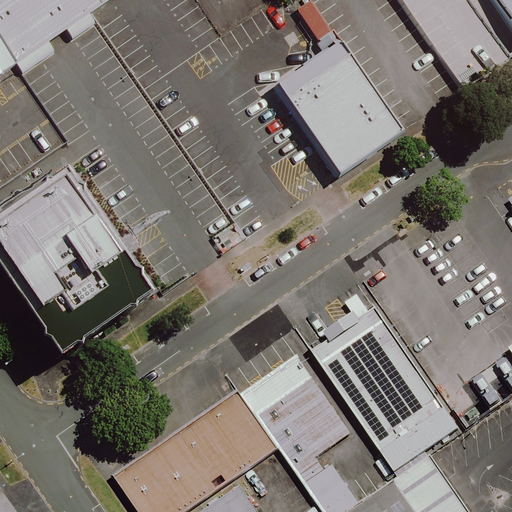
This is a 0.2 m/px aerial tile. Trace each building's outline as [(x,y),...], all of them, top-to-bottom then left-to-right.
[(90,0),(0,0),(0,56),(7,67),(96,9),(90,0)] [(511,55),(511,0),(463,0),(505,60),(511,55)] [(328,34),(307,1),(290,13),(311,45),(328,34)] [(341,179),(402,135),(337,44),(276,88),(341,179)] [(133,310),(47,179),(0,209),(0,312),(38,371),(133,310)] [(511,203),(500,212),(511,230),(511,203)] [(374,301),(310,344),(394,469),(427,448),(458,427),(374,301)] [(511,340),(494,353),(511,378),(511,340)] [(348,511),(360,504),(332,464),(324,470),(316,458),(353,433),(299,354),(241,393),(277,445),(322,511),(348,511)] [(277,445),(241,393),(238,389),(106,478),(129,511),(178,511),(229,478),(277,445)] [(468,511),(430,456),(360,504),(348,511),(468,511)] [(258,511),(240,485),(199,511),(258,511)]
